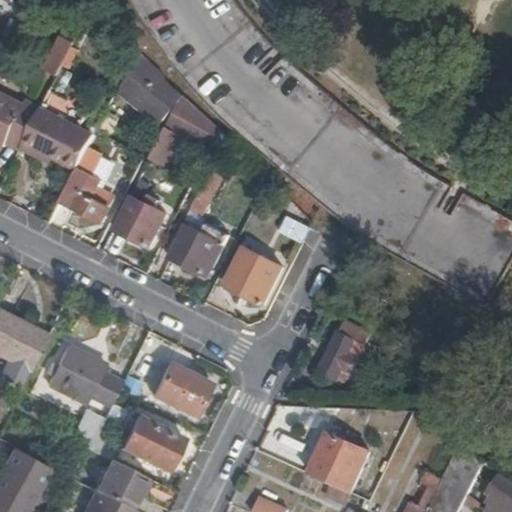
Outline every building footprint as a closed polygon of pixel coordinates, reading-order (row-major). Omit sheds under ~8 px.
[(6,0),(26,9),(30,0),(6,0)] [(136,0),(157,38),(194,87),(273,162),(323,202),(342,218),(384,246),(488,308),(511,266),(511,224),(463,195),(448,218),(446,216),(443,215),(453,199),(450,197),(448,195),(451,188),(380,139),(284,58),(266,78),(264,76),(261,73),(273,59),(272,58),(269,55),(274,49),(233,0),(136,0)] [(10,40),(19,22),(13,19),(4,37),(10,40)] [(57,80),(75,45),(62,38),(43,73),(57,80)] [(179,104),(184,97),(139,51),(133,62),(130,69),(136,71),(128,88),(123,93),(133,102),(131,105),(143,114),(149,119),(158,127),(179,104)] [(8,147),(20,153),(21,151),(41,112),(25,104),(23,108),(0,96),(0,146),(7,150),(8,147)] [(214,149),(222,133),(184,97),(179,104),(150,160),(167,169),(185,134),(214,149)] [(77,172),(95,137),(42,110),(41,112),(21,151),(36,159),(39,153),(55,161),(77,172)] [(143,126),(149,119),(143,114),(137,121),(143,126)] [(52,167),(55,161),(39,153),(36,159),(52,167)] [(229,168),(217,161),(191,212),(203,218),(229,168)] [(77,172),(62,204),(102,224),(115,201),(97,191),(92,200),(81,194),(90,178),(77,172)] [(151,248),(168,216),(156,210),(159,204),(150,199),(146,205),(134,199),(117,232),(151,248)] [(184,226),(187,227),(202,235),(208,225),(203,218),(191,212),(184,226)] [(303,245),(310,230),(288,218),(280,233),(303,245)] [(216,253),(220,255),(230,237),(208,225),(202,235),(187,227),(171,258),(204,276),(213,259),(216,253)] [(264,307),(284,269),(245,250),(226,287),(264,307)] [(0,357),(30,372),(48,337),(0,312),(0,357)] [(369,336),(344,323),(320,374),(336,382),(338,380),(346,384),(369,336)] [(104,418),(116,395),(94,384),(97,378),(63,361),(46,396),(79,413),(82,407),(104,418)] [(210,386),(170,365),(154,398),(194,418),(210,386)] [(71,441),(88,450),(97,434),(100,426),(83,417),(71,441)] [(183,440),(138,418),(121,449),(167,472),(183,440)] [(97,434),(88,450),(110,461),(111,462),(114,452),(103,447),(107,439),(97,434)] [(311,476),(352,495),(371,455),(330,436),(311,476)] [(461,511),(485,463),(460,444),(429,505),(434,511),(461,511)] [(0,480),(0,511),(25,511),(27,508),(34,511),(35,511),(51,482),(46,479),(49,472),(14,453),(0,480)] [(130,511),(147,480),(111,462),(110,461),(85,511),(130,511)] [(426,471),(406,511),(423,511),(440,478),(426,471)] [(511,511),(511,482),(503,476),(489,495),(497,500),(488,511),(511,511)] [(260,499),(254,511),(287,511),(288,511),(260,499)]
